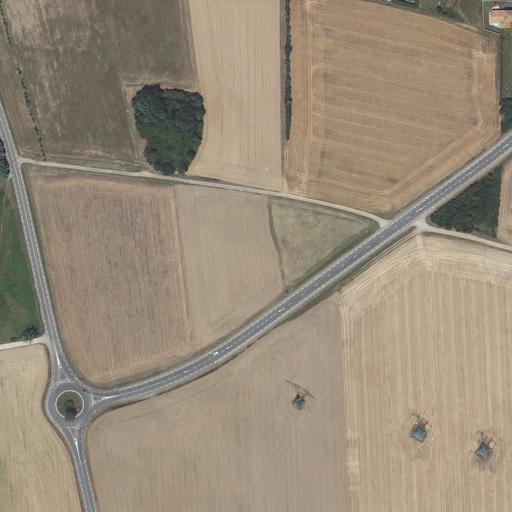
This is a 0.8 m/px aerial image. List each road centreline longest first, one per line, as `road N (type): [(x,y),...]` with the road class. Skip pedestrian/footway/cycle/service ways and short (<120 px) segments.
road 1 (unclassified): [(400,223),(284,194),(12,158)]
road 2 (secondary): [(400,223),(231,346),(123,394)]
road 3 (secondary): [(57,358),(12,158)]
road 4 (secondary): [(511,140),(400,223)]
